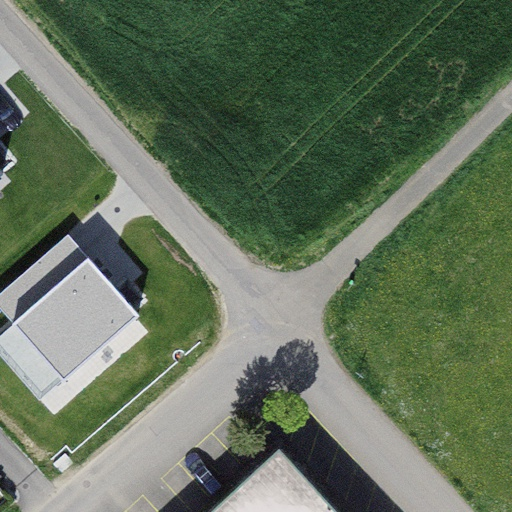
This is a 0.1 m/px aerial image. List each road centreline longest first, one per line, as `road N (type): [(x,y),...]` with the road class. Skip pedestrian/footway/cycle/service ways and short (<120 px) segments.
road 1 (residential): [(278,335),(0,20)]
road 2 (residential): [(278,335),(68,511)]
road 3 (residential): [(438,511),(278,335)]
